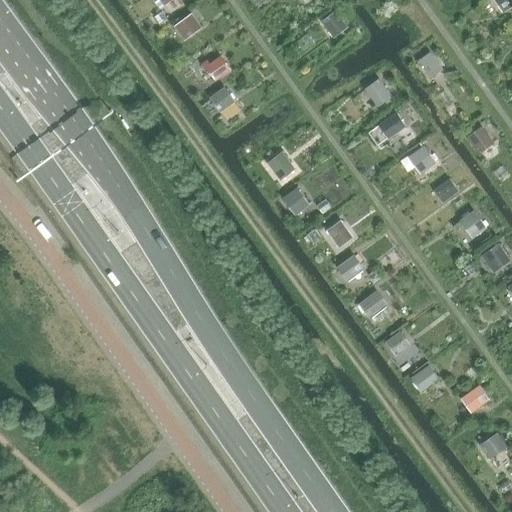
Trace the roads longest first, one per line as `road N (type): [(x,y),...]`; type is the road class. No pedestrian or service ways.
road 1 (track): [(91,0),(467,511)]
road 2 (primary): [(331,511),(0,25)]
road 3 (primary): [(0,117),(283,511)]
